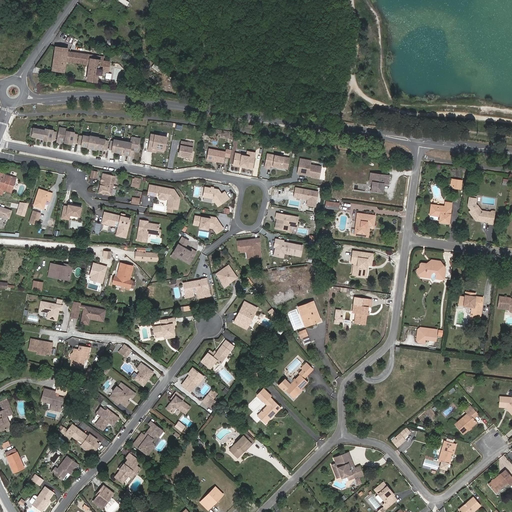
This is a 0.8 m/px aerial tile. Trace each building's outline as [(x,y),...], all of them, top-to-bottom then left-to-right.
[(67,69),(68,61),(70,51),(71,48),(59,46),(55,67),(67,69)] [(92,66),(93,57),(93,56),(70,51),(68,61),(92,66)] [(93,57),(92,66),(90,75),(99,77),(100,73),(105,74),(105,71),(109,72),(110,62),(105,61),(106,58),(102,58),(102,59),(93,57)] [(46,130),(33,127),(31,135),(41,137),(41,138),(51,140),(52,139),(55,140),(57,132),(53,131),(53,130),(46,128),(46,130)] [(60,127),(57,141),(60,142),(61,140),(66,141),(65,142),(72,143),(73,142),(76,142),(78,134),(74,133),(74,132),(68,131),(68,129),(60,127)] [(168,137),(152,134),(151,139),(155,140),(154,147),(166,149),(168,137)] [(80,135),(79,144),(82,144),(82,146),(89,147),(97,149),(97,148),(104,150),(104,148),(107,149),(109,141),(105,140),(106,139),(99,138),(99,136),(95,135),(94,136),(91,135),(91,136),(84,135),(84,136),(80,135)] [(112,141),(110,149),(114,150),(113,151),(121,152),(121,154),(125,154),(125,153),(129,154),(129,155),(133,156),(134,149),(138,150),(140,138),(132,137),(131,141),(127,140),(127,141),(123,141),(123,142),(115,140),(115,141),(112,141)] [(165,151),(166,149),(154,147),(155,140),(151,139),(149,150),(158,152),(158,150),(165,151)] [(194,143),(183,141),(180,155),(192,157),(194,143)] [(227,152),(210,148),(208,159),(213,160),(214,159),(217,160),(217,161),(225,163),(227,156),(232,157),(233,150),(228,149),(227,152)] [(249,155),(237,153),(235,164),(249,166),(249,167),(254,169),(257,153),(249,151),(249,155)] [(270,154),(267,167),(271,168),(272,165),(289,169),(292,158),(270,154)] [(312,160),(303,159),(300,173),(314,176),(314,175),(317,175),(317,177),(322,178),(324,167),(312,164),(312,160)] [(387,183),(391,183),(392,174),(374,171),(372,180),(373,181),(372,183),(375,184),(374,190),(383,191),(384,182),(387,183)] [(4,190),(10,192),(15,177),(12,176),(12,177),(1,173),(0,174),(0,177),(1,178),(0,182),(0,193),(3,195),(4,190)] [(99,192),(111,195),(115,177),(103,174),(99,192)] [(130,186),(138,187),(139,180),(132,178),(130,186)] [(176,210),(178,199),(173,190),(148,186),(147,195),(155,196),(155,193),(158,193),(157,198),(158,198),(159,200),(163,200),(165,199),(168,200),(166,208),(168,208),(171,209),(176,210)] [(220,190),(207,187),(205,197),(214,198),(220,206),(231,199),(226,192),(223,194),(220,190)] [(320,192),(298,188),(297,194),(299,195),(299,197),(311,199),(310,205),(317,207),(320,192)] [(46,199),(50,200),(52,193),(40,189),(38,198),(36,197),(34,205),(44,208),(46,199)] [(493,210),(484,209),(481,204),(480,204),(479,202),(480,195),(473,194),(472,204),(475,208),(472,210),(479,219),(484,220),(486,218),(487,220),(492,221),(492,222),(497,223),(498,210),(496,209),(493,210)] [(20,214),(24,215),(27,207),(15,203),(10,217),(18,220),(20,214)] [(454,221),(455,214),(456,207),(449,206),(435,204),(434,214),(441,215),(442,215),(442,213),(445,214),(445,216),(444,221),(453,222),(454,221)] [(66,215),(79,218),(81,208),(67,205),(67,207),(66,212),(62,211),(61,219),(65,220),(66,215)] [(0,214),(9,217),(11,211),(0,207),(0,214)] [(30,222),(37,224),(41,213),(33,210),(30,222)] [(373,224),(376,225),(378,215),(361,212),(359,229),(361,229),(360,233),(364,234),(370,235),(371,226),(370,226),(370,224),(373,224)] [(116,236),(126,238),(130,219),(124,218),(124,217),(120,216),(120,217),(104,213),(101,224),(118,228),(116,236)] [(301,217),(279,213),(278,218),(279,218),(279,220),(280,220),(280,222),(279,222),(277,229),(287,231),(288,226),(292,227),(299,228),(301,217)] [(211,219),(197,216),(195,223),(201,224),(201,227),(209,228),(209,226),(216,227),(217,228),(215,230),(218,234),(225,229),(219,220),(217,220),(217,218),(211,217),(211,219)] [(157,231),(158,231),(159,226),(150,224),(150,226),(147,225),(147,224),(147,222),(140,221),(136,241),(146,243),(147,234),(156,235),(157,231)] [(364,234),(360,233),(361,229),(359,229),(358,234),(371,236),(373,224),(370,224),(370,226),(371,226),(370,235),(364,234)] [(190,242),(184,238),(176,252),(180,254),(179,255),(188,261),(187,262),(191,265),(198,253),(193,250),(192,252),(188,250),(189,249),(187,248),(190,242)] [(261,239),(239,242),(240,251),(243,250),(243,252),(248,251),(251,251),(251,255),(256,254),(256,257),(262,257),(261,246),(262,246),(261,239)] [(286,241),(278,240),(277,245),(278,246),(278,248),(276,256),(285,258),(286,254),(287,251),(294,252),(294,255),(303,257),(305,246),(285,243),(286,241)] [(136,259),(158,261),(158,254),(146,253),(146,251),(146,248),(138,247),(138,251),(136,251),(136,259)] [(370,265),(375,265),(376,255),(356,252),(355,261),(361,262),(359,276),(369,277),(371,268),(370,268),(370,265)] [(448,270),(446,270),(446,268),(443,268),(444,265),(442,265),(442,263),(434,262),(434,265),(432,265),(432,267),(430,268),(429,266),(424,265),(422,275),(426,275),(429,278),(433,278),(434,273),(439,273),(438,279),(446,280),(448,270)] [(48,276),(70,281),(74,265),(65,263),(65,265),(51,263),(48,276)] [(107,267),(94,263),(90,275),(92,276),(98,278),(97,281),(102,283),(107,267)] [(136,281),(130,280),(133,267),(121,263),(118,277),(115,276),(113,283),(134,289),(136,281)] [(225,289),(238,281),(230,268),(218,276),(225,289)] [(194,293),(199,292),(200,298),(211,296),(208,279),(204,280),(197,282),(198,283),(195,284),(194,282),(185,283),(187,294),(194,293)] [(32,290),(42,292),(43,283),(34,282),(32,290)] [(477,314),(483,314),(486,297),(478,296),(474,295),(475,292),(469,291),(468,296),(463,295),(461,303),(466,304),(475,306),(475,307),(474,313),(477,314)] [(511,297),(502,295),(500,307),(511,309),(511,310),(511,297)] [(370,316),(370,313),(371,308),(374,308),(375,300),(366,299),(365,305),(365,307),(362,306),(357,305),(356,314),(359,314),(358,322),(357,325),(368,326),(370,316)] [(64,306),(42,301),(40,311),(49,313),(48,319),(58,320),(59,314),(58,314),(58,310),(63,310),(64,306)] [(240,324),(250,329),(259,308),(246,302),(242,311),(244,311),(240,320),(241,321),(240,324)] [(81,303),(79,303),(78,314),(72,313),(71,317),(78,319),(81,303)] [(321,318),(320,317),(317,309),(318,308),(316,303),(303,308),(308,322),(306,322),(308,328),(323,322),(321,318)] [(107,310),(85,307),(83,322),(88,322),(89,315),(91,315),(91,317),(106,319),(107,310)] [(176,338),(176,334),(174,325),(176,325),(177,324),(176,319),(163,321),(164,326),(156,327),(158,338),(167,337),(170,337),(170,339),(176,338)] [(430,331),(441,332),(442,328),(425,326),(423,328),(422,338),(424,340),(429,341),(430,337),(430,331)] [(304,341),(311,337),(308,331),(302,335),(304,341)] [(47,353),(52,354),(54,343),(42,341),(42,342),(39,342),(39,340),(32,339),(30,350),(38,352),(47,353)] [(233,351),(236,347),(228,340),(225,345),(233,351)] [(127,357),(129,354),(124,350),(127,345),(125,344),(119,351),(127,357)] [(129,354),(133,350),(127,345),(124,350),(129,354)] [(220,360),(224,363),(233,351),(225,345),(219,352),(218,354),(216,353),(212,350),(204,361),(213,368),(220,360)] [(72,366),(84,369),(86,360),(88,352),(91,353),(91,348),(81,347),(80,351),(76,350),(74,355),(74,358),(72,366)] [(107,373),(111,367),(104,361),(100,368),(107,373)] [(310,373),(315,368),(309,361),(304,367),(305,368),(310,373)] [(148,379),(149,379),(154,373),(142,363),(138,369),(141,371),(135,378),(144,385),(148,381),(147,380),(148,379)] [(84,378),(91,380),(95,372),(90,368),(84,378)] [(184,385),(193,392),(199,383),(200,384),(206,376),(195,368),(191,373),(193,375),(191,378),(190,377),(184,385)] [(306,377),(310,373),(305,368),(301,372),(303,373),(306,377)] [(297,394),(304,387),(310,381),(306,377),(303,373),(294,384),(290,380),(285,380),(281,384),(286,390),(287,388),(289,385),(291,387),(290,388),(297,394)] [(62,391),(66,392),(68,384),(60,382),(56,397),(58,397),(59,394),(61,394),(62,391)] [(132,397),(135,393),(122,383),(119,387),(118,386),(113,392),(114,393),(118,397),(116,400),(120,403),(121,402),(125,405),(129,402),(128,400),(130,397),(132,397)] [(297,397),(305,388),(304,387),(297,394),(290,388),(291,387),(289,385),(287,388),(297,397)] [(276,414),(282,408),(272,398),(273,397),(266,389),(260,395),(269,405),(259,415),(267,423),(273,417),(273,415),(275,414),(276,414)] [(56,397),(55,396),(56,393),(45,390),(42,401),(52,404),(51,409),(57,411),(58,407),(61,408),(64,399),(58,397),(56,397)] [(187,413),(192,406),(185,400),(178,396),(178,395),(176,394),(173,398),(174,399),(172,402),(173,403),(172,405),(171,404),(168,408),(174,412),(178,408),(181,408),(187,413)] [(205,401),(210,405),(215,399),(209,395),(205,401)] [(511,414),(511,398),(511,397),(500,396),(499,406),(505,407),(511,414)] [(12,432),(13,430),(7,417),(11,415),(4,400),(0,401),(0,431),(6,429),(7,432),(9,433),(12,432)] [(114,425),(120,418),(109,409),(108,409),(106,409),(102,406),(98,412),(103,416),(96,425),(104,431),(108,425),(107,424),(109,422),(110,422),(114,425)] [(462,434),(476,422),(472,418),(477,414),(472,408),(453,424),(462,434)] [(149,431),(151,432),(153,429),(153,426),(158,426),(152,421),(150,424),(153,426),(149,431)] [(184,432),(187,426),(182,422),(177,427),(184,432)] [(73,425),(68,431),(74,436),(79,429),(73,425)] [(156,446),(151,442),(157,434),(158,433),(159,433),(161,430),(160,430),(161,428),(158,426),(153,426),(153,429),(151,432),(149,431),(146,435),(143,436),(142,435),(135,444),(149,454),(156,446)] [(74,436),(79,440),(80,439),(84,433),(79,429),(74,436)] [(247,432),(237,442),(238,443),(248,433),(247,432)] [(96,443),(97,442),(96,439),(92,435),(90,436),(89,437),(84,433),(80,439),(85,443),(84,444),(84,447),(85,447),(87,449),(89,451),(91,449),(95,451),(100,446),(96,443)] [(246,451),(247,450),(256,441),(248,433),(238,443),(231,450),(239,458),(244,452),(243,452),(245,450),(246,451)] [(404,440),(403,438),(399,434),(392,441),(397,447),(404,440)] [(247,450),(248,450),(256,442),(256,441),(247,450)] [(448,465),(449,460),(451,454),(452,449),(454,449),(455,445),(443,441),(438,462),(441,463),(439,469),(445,471),(447,465),(448,465)] [(14,472),(24,468),(16,448),(5,453),(14,472)] [(137,473),(141,468),(137,466),(135,464),(138,459),(131,453),(128,458),(129,459),(126,463),(125,463),(123,464),(120,468),(121,469),(115,476),(123,483),(129,476),(133,471),(137,473)] [(352,462),(348,453),(342,455),(345,465),(352,462)] [(352,462),(345,465),(342,455),(334,459),(336,464),(338,470),(337,473),(340,474),(341,478),(344,477),(347,478),(352,476),(353,479),(358,477),(363,476),(360,467),(355,469),(353,470),(352,468),(353,465),(352,462)] [(76,469),(79,465),(68,456),(58,469),(55,473),(62,479),(67,473),(68,471),(70,472),(71,473),(75,469),(76,469)] [(337,473),(338,470),(336,464),(331,465),(337,479),(341,478),(340,474),(337,473)] [(488,484),(495,493),(508,482),(511,484),(511,483),(511,476),(506,469),(494,479),(492,481),(488,484)] [(41,484),(44,479),(37,474),(33,479),(41,484)] [(391,498),(393,496),(386,488),(387,487),(383,482),(374,489),(385,502),(382,505),(383,506),(386,508),(386,509),(394,502),(391,498)] [(94,502),(103,508),(108,502),(110,503),(112,503),(114,501),(114,499),(111,497),(114,494),(104,486),(101,490),(102,491),(100,495),(94,502)] [(42,510),(48,500),(54,492),(45,487),(38,497),(36,495),(34,495),(30,501),(31,502),(33,504),(33,505),(42,510)] [(216,500),(217,502),(224,495),(217,487),(203,500),(210,508),(215,504),(214,503),(216,500)] [(459,511),(472,511),(480,506),(472,498),(466,503),(466,505),(464,506),(462,506),(458,510),(459,511)] [(42,510),(43,511),(50,501),(48,500),(42,510)] [(201,502),(208,510),(210,508),(203,500),(201,502)]
